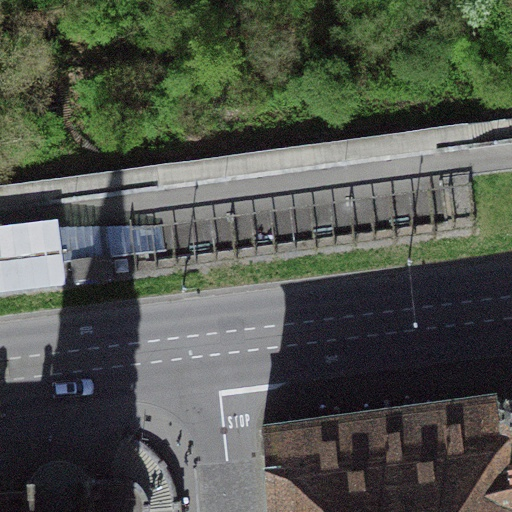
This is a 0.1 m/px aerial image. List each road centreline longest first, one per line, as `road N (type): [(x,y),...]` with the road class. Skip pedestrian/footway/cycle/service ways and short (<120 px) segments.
road 1 (tertiary): [(511,312),(214,351)]
road 2 (tertiary): [(214,351),(0,373)]
road 3 (residential): [(227,511),(214,351)]
